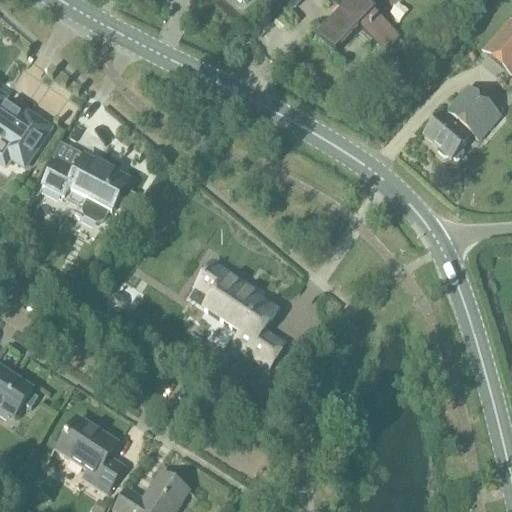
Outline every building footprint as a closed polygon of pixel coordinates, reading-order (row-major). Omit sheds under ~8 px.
[(399,39),(366,9),(370,4),(365,0),(328,0),(342,12),(316,39),(334,56),(359,29),(385,54),(399,39)] [(511,74),(511,73),(511,25),(510,24),(486,52),(511,74)] [(258,71),(280,85),(292,67),(270,53),(258,71)] [(497,119),(470,95),(445,123),(441,120),(423,140),(451,164),(468,144),(464,140),(470,134),(478,141),(497,119)] [(23,122),(20,120),(1,107),(4,102),(0,99),(0,147),(4,151),(1,155),(25,171),(52,132),(28,116),(23,122)] [(77,173),(56,162),(42,188),(65,200),(68,194),(111,217),(116,207),(126,212),(134,198),(124,192),(128,185),(96,168),(94,172),(81,165),(77,173)] [(267,370),(282,347),(264,335),(277,315),(246,295),(248,291),(211,267),(194,293),(211,304),(204,314),(244,340),(237,350),(267,370)] [(64,286),(56,300),(69,307),(76,292),(64,286)] [(110,300),(107,304),(108,311),(113,314),(119,313),(122,307),(121,301),(116,299),(110,300)] [(289,357),(267,390),(279,398),(286,387),(285,386),(300,364),(289,357)] [(8,384),(0,379),(0,412),(13,421),(31,393),(15,383),(13,382),(9,383),(8,384)] [(107,497),(123,472),(107,461),(114,451),(95,439),(97,436),(76,423),(55,454),(91,478),(87,484),(107,497)] [(177,511),(188,495),(162,478),(147,502),(144,500),(142,503),(126,493),(114,511),(177,511)]
